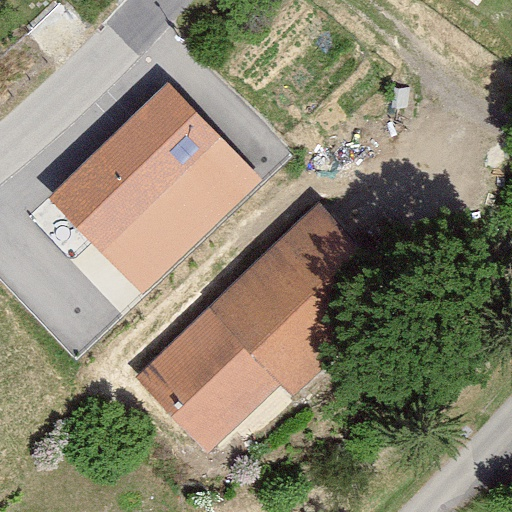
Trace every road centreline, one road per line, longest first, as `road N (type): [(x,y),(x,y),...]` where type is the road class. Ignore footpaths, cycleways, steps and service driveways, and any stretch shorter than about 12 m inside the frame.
road 1 (tertiary): [(159,0),(0,145)]
road 2 (residential): [(511,412),(420,511)]
